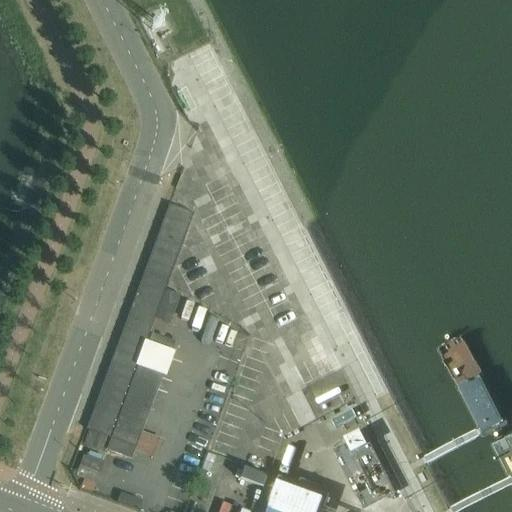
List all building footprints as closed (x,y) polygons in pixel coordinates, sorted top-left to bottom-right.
[(169,205),(168,207),(164,217),(189,226),(193,215),(169,205)] [(164,217),(160,228),(185,237),(189,226),(164,217)] [(160,228),(156,239),(181,248),(185,237),(160,228)] [(156,239),(152,250),(177,260),(181,248),(156,239)] [(152,250),(148,262),(173,271),(177,260),(152,250)] [(148,262),(144,273),(168,282),(173,271),(148,262)] [(165,291),(168,282),(144,273),(140,284),(164,293),(165,291)] [(164,293),(140,284),(135,295),(160,305),(164,293)] [(173,315),(180,297),(165,291),(164,293),(160,305),(158,309),(173,315)] [(160,305),(135,295),(131,307),(156,316),(158,309),(160,305)] [(156,316),(131,307),(127,318),(152,327),(154,320),(169,326),(171,321),(156,316)] [(127,318),(123,329),(148,339),(152,327),(127,318)] [(123,329),(119,340),(144,350),(148,339),(123,329)] [(152,334),(148,345),(171,354),(176,343),(152,334)] [(119,340),(115,351),(139,361),(144,350),(119,340)] [(115,351),(111,363),(135,372),(138,365),(139,361),(115,351)] [(111,363),(106,374),(131,384),(135,372),(111,363)] [(127,395),(122,406),(118,417),(114,428),(110,440),(106,451),(132,460),(163,375),(138,365),(135,372),(131,384),(127,395)] [(106,374),(102,385),(127,395),(131,384),(106,374)] [(102,385),(98,396),(122,406),(127,395),(102,385)] [(98,396),(94,408),(118,417),(122,406),(98,396)] [(94,408),(90,419),(114,428),(118,417),(94,408)] [(110,440),(114,428),(90,419),(86,430),(110,440)] [(139,448),(157,454),(162,439),(144,433),(139,448)] [(276,478),(265,511),(317,511),(324,493),(276,478)]
